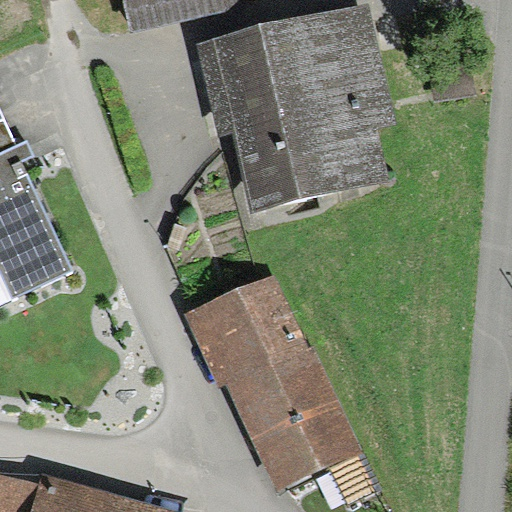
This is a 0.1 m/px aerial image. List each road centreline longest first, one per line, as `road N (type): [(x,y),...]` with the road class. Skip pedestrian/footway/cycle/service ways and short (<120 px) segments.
road 1 (track): [(220,474),(118,223),(85,123),(61,0)]
road 2 (residential): [(477,511),(511,66)]
road 3 (residential): [(259,511),(220,474),(0,435)]
